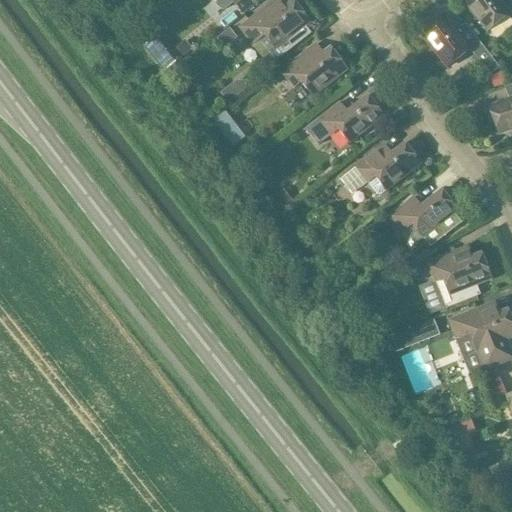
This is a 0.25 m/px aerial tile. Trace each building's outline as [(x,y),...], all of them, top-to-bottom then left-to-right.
[(213,0),(222,11),(233,3),(234,5),(240,0),(213,0)] [(276,0),(265,9),(239,29),(252,45),(264,36),(274,50),(276,49),(282,57),(310,34),(304,27),(309,23),(293,2),(286,8),(280,0),(276,0)] [(462,0),(461,1),(486,32),(510,14),(498,0),(462,0)] [(430,25),(418,34),(446,69),(469,51),(470,50),(449,24),(442,16),(441,17),(438,14),(428,22),(430,25)] [(237,40),(229,30),(217,40),(224,49),(237,40)] [(482,45),(472,53),(489,76),(499,68),(482,45)] [(302,56),(281,73),(293,89),(301,83),(312,97),(346,70),(330,49),(309,66),(302,56)] [(488,110),(484,111),(489,124),(493,123),(498,136),(511,130),(511,85),(504,89),(508,100),(487,108),(488,110)] [(339,104),(318,120),(330,137),(338,131),(349,145),(383,117),(367,97),(346,113),(339,104)] [(356,169),(340,181),(352,195),(366,183),(367,184),(377,195),(380,195),(386,192),(420,165),(404,144),(383,161),(376,151),(355,168),(356,169)] [(413,199),(387,218),(400,235),(412,225),(422,239),(430,248),(461,224),(454,215),(457,212),(441,192),(420,208),(413,199)] [(320,248),(312,255),(316,261),(325,254),(320,248)] [(452,254),(427,264),(434,283),(445,310),(480,295),(476,285),(490,280),(480,256),(456,265),(452,254)] [(478,311),(448,322),(449,324),(456,341),(470,336),(476,352),(477,352),(485,371),(511,360),(511,357),(505,341),(511,337),(511,323),(507,312),(500,315),(496,304),(478,311)] [(411,330),(389,338),(395,353),(417,344),(411,330)] [(498,377),(483,384),(490,402),(504,396),(506,396),(498,377)] [(469,418),(444,428),(456,455),(473,448),(468,434),(474,431),(469,418)] [(511,477),(505,462),(490,469),(500,491),(511,485),(511,477)]
